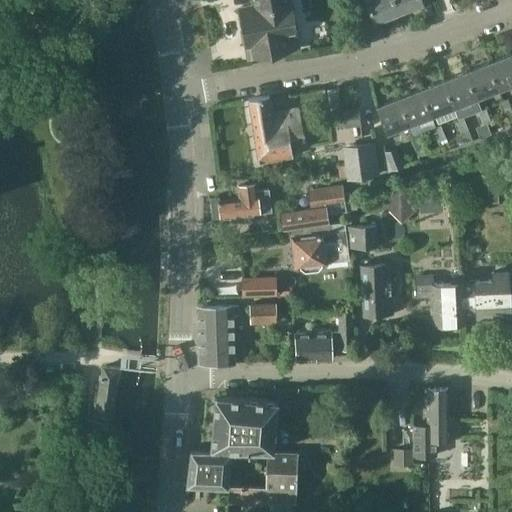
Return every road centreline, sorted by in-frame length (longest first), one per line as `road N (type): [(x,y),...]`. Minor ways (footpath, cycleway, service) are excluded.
road 1 (residential): [(176,97),(372,60),(511,12)]
road 2 (residential): [(511,382),(422,371),(179,378)]
road 3 (tertiary): [(179,378),(183,173),(176,97)]
road 4 (track): [(68,511),(88,358)]
road 5 (tertiary): [(168,511),(179,378)]
